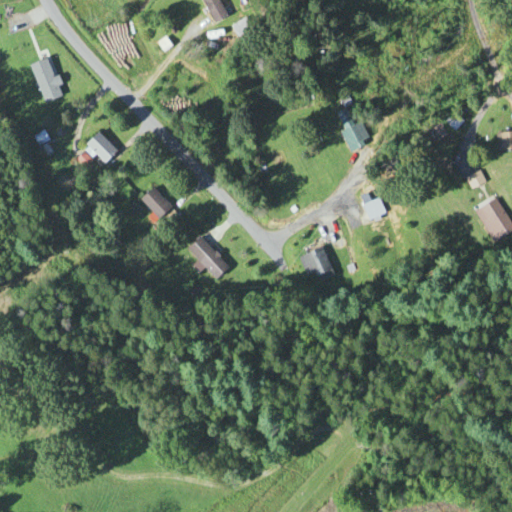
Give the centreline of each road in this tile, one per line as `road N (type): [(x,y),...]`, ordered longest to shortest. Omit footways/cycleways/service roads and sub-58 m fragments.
road 1 (residential): [(42,0),(54,25),(187,175),(272,251)]
road 2 (residential): [(0,349),(78,412),(56,469)]
